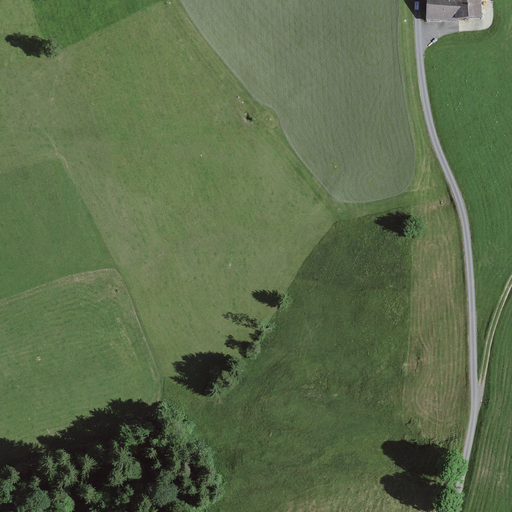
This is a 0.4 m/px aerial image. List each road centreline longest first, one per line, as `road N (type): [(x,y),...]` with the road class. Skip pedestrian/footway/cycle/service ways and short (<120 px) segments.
road 1 (unclassified): [(454,511),(474,405),(468,252),(423,89),(417,0)]
road 2 (track): [(511,282),(474,405)]
